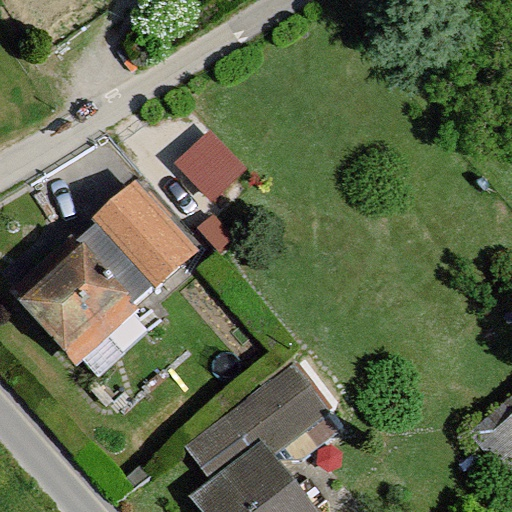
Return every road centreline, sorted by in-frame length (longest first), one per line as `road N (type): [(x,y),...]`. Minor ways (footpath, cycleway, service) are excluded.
road 1 (unclassified): [(0,178),(285,0)]
road 2 (unclassified): [(0,414),(86,511)]
